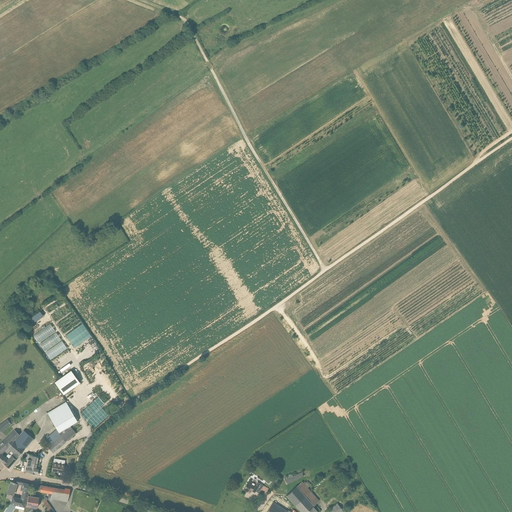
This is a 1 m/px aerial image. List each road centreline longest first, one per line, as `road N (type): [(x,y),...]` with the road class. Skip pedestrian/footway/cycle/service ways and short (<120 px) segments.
road 1 (track): [(70,484),(89,437),(120,409),(511,138)]
road 2 (track): [(139,0),(186,22),(323,271)]
road 3 (unclassified): [(154,511),(70,484),(7,475)]
